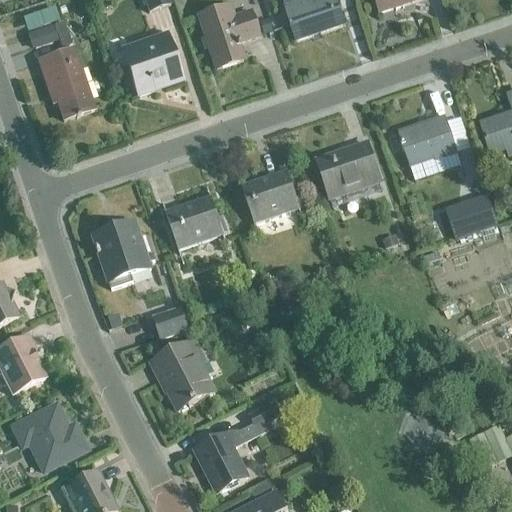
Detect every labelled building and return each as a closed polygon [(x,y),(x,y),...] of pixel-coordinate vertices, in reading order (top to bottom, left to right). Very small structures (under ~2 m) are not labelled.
[(142,0),(148,15),(170,7),(167,0),(142,0)] [(283,0),(286,9),(296,44),(345,28),(335,0),(313,0),(310,1),(309,0),(283,0)] [(373,0),(379,16),(427,0),(426,0),(373,0)] [(237,45),(258,38),(250,13),(238,17),(239,20),(232,22),(228,9),(198,19),(213,65),(240,56),(237,45)] [(51,18),(48,10),(26,18),(29,26),(51,18)] [(159,88),(186,78),(171,34),(132,48),(137,63),(131,65),(143,99),(161,93),(159,88)] [(39,65),(47,89),(51,100),(55,98),(64,127),(95,116),(74,53),(39,65)] [(511,160),(511,98),(509,99),(511,107),(511,118),(482,129),(491,157),(508,151),(511,161),(511,160)] [(453,120),(461,152),(473,149),(466,117),(453,120)] [(436,162),(437,164),(457,158),(446,122),(400,137),(411,170),(426,166),(436,162)] [(318,164),(331,202),(380,185),(367,147),(318,164)] [(241,191),(253,228),(300,212),(287,175),(241,191)] [(459,179),(425,188),(429,206),(463,197),(459,179)] [(487,197),(445,211),(456,242),(497,228),(487,197)] [(166,216),(178,253),(223,238),(211,201),(166,216)] [(94,239),(107,281),(111,293),(134,285),(132,278),(151,272),(149,266),(155,263),(153,256),(146,258),(135,225),(94,239)] [(0,331),(19,322),(11,306),(14,296),(0,290),(0,331)] [(153,319),(156,327),(161,342),(187,333),(179,310),(153,319)] [(0,353),(0,376),(12,399),(45,382),(36,365),(37,365),(32,356),(35,354),(28,339),(0,353)] [(167,396),(177,415),(214,396),(200,368),(205,366),(194,344),(150,366),(165,397),(167,396)] [(254,430),(242,436),(230,436),(195,453),(217,497),(245,483),(230,454),(267,436),(263,429),(280,420),(274,407),(249,420),(254,430)] [(55,409),(47,413),(12,431),(22,451),(29,448),(43,476),(86,454),(73,429),(67,432),(55,409)] [(511,439),(506,442),(499,428),(468,443),(483,472),(511,458),(511,439)] [(115,511),(96,474),(59,493),(69,511),(115,511)] [(286,511),(277,494),(241,511),(286,511)]
